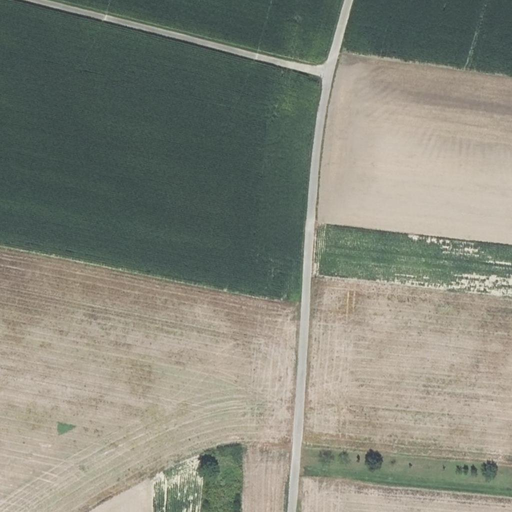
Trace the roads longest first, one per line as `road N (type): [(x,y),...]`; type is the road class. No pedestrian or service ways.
road 1 (track): [(289,511),(314,164),(350,0)]
road 2 (track): [(24,0),(329,77)]
